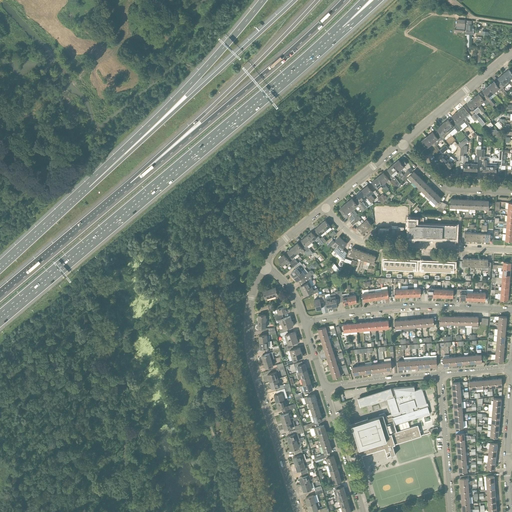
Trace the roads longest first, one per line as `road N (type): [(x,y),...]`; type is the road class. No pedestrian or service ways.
road 1 (motorway): [(0,318),(341,27)]
road 2 (motorway): [(345,0),(132,185)]
road 3 (motorway): [(295,0),(87,186)]
road 4 (motorway): [(318,0),(132,185)]
road 5 (residential): [(301,511),(251,343),(252,293),(264,264)]
road 6 (trunk): [(262,0),(87,186)]
road 7 (residential): [(306,322),(420,306),(511,308)]
road 8 (residential): [(511,251),(376,244),(347,231),(324,205)]
road 9 (motorway): [(132,185),(0,296)]
road 10 (residential): [(402,144),(511,53)]
road 11 (residential): [(450,511),(439,373)]
road 12 (residential): [(365,511),(326,390)]
road 13 (residential): [(511,192),(448,188),(402,144)]
